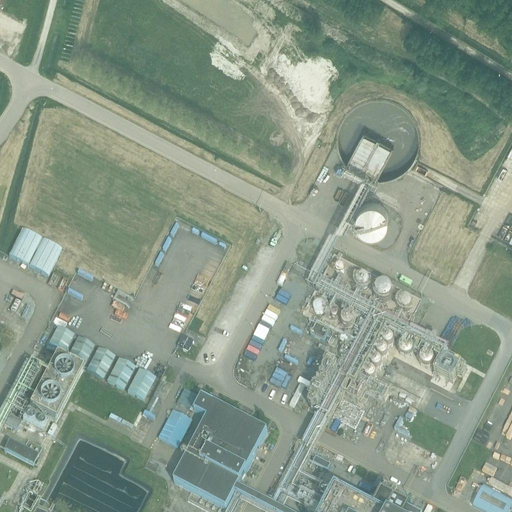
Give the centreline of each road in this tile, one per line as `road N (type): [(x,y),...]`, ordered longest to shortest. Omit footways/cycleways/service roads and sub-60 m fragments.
road 1 (unknown): [(430,495),(511,345)]
road 2 (unknown): [(457,303),(511,188)]
